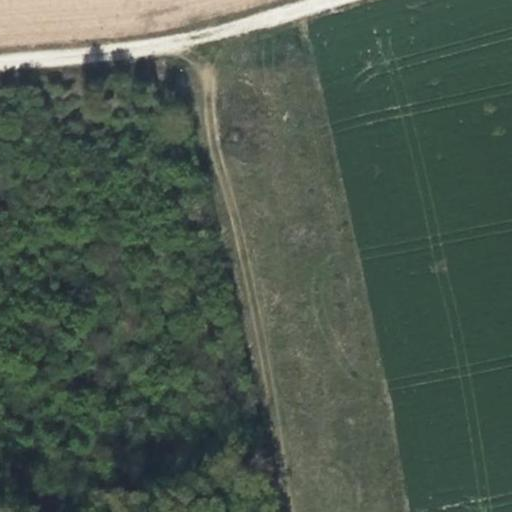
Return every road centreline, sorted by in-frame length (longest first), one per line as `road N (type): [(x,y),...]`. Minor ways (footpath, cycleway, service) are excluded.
road 1 (track): [(190,39),(258,340),(284,511)]
road 2 (track): [(328,0),(172,43),(0,58)]
